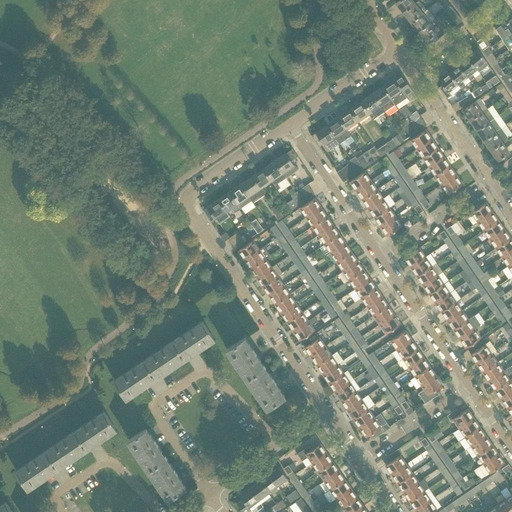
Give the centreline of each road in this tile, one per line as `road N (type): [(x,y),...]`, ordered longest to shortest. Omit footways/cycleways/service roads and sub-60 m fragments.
road 1 (residential): [(323,411),(189,215),(192,192),(289,126)]
road 2 (residential): [(208,495),(155,416),(155,404),(198,373),(209,374),(278,444)]
road 3 (track): [(0,124),(159,294)]
road 4 (track): [(0,44),(71,92),(169,199)]
road 5 (residential): [(289,126),(382,261)]
road 6 (residential): [(382,261),(468,389)]
road 7 (residential): [(62,511),(58,498),(112,466),(162,511)]
road 8 (residential): [(491,185),(412,71)]
road 9 (track): [(0,105),(83,0)]
road 10 (residential): [(468,389),(358,464)]
road 11 (residential): [(491,185),(382,261)]
road 12 (residential): [(289,126),(397,49)]
